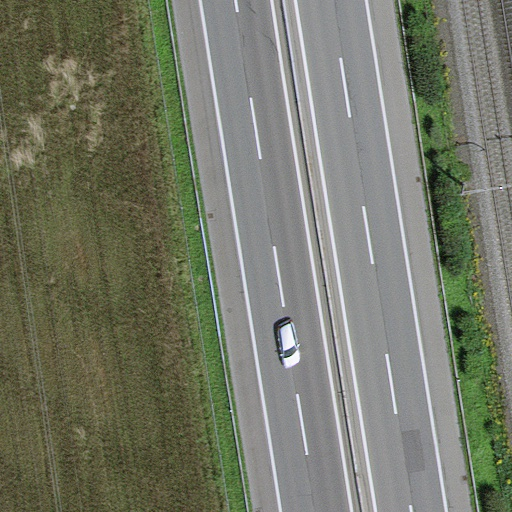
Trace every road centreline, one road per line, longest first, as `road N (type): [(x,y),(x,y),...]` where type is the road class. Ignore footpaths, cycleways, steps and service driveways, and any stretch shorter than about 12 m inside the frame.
road 1 (motorway): [(237,0),(318,511)]
road 2 (motorway): [(411,511),(331,0)]
